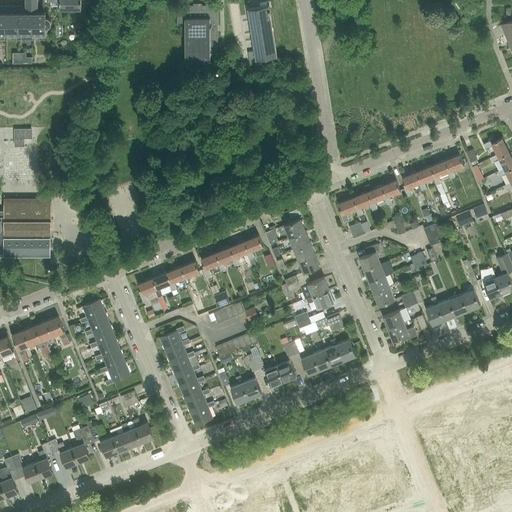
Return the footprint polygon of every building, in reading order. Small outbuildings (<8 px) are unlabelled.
[(0,32),(46,32),(46,27),(47,26),(49,26),(50,24),(51,23),(51,21),(51,19),(50,17),(48,16),(46,16),(46,11),(38,11),(38,3),(37,0),(25,0),(26,5),(0,5),(0,32)] [(42,0),(43,3),(51,3),(51,0),(60,0),(60,9),(81,9),(81,0),(42,0)] [(185,60),(190,60),(210,60),(210,57),(218,57),(217,5),(177,5),(177,22),(185,22),(185,60)] [(277,56),(269,5),(248,8),(256,59),(277,56)] [(511,32),(511,19),(501,24),(505,35),(511,32)] [(254,51),(253,51),(248,52),(249,58),(250,66),(256,65),(256,62),(254,51)] [(49,65),(31,66),(32,83),(43,82),(42,76),(49,76),(49,65)] [(23,129),(15,129),(15,145),(23,145),(23,129)] [(498,156),(508,151),(501,137),(491,142),(490,140),(483,144),(486,149),(493,145),(497,154),(498,156)] [(473,148),(466,151),(470,162),(477,159),(473,148)] [(505,170),(511,166),(511,158),(508,151),(498,156),(497,154),(490,158),(492,162),(500,159),(504,168),(505,170)] [(452,169),(463,164),(464,164),(459,154),(445,160),(449,170),(447,171),(450,179),(455,177),(452,169)] [(438,175),(447,171),(449,170),(445,160),(431,166),(435,176),(433,177),(436,185),(441,182),(438,175)] [(477,164),(471,166),(477,181),(483,179),(477,164)] [(423,181),(433,177),(435,176),(431,166),(417,171),(421,182),(418,183),(421,190),(427,188),(423,181)] [(511,184),(511,183),(511,166),(505,170),(504,168),(497,172),(499,176),(506,172),(511,182),(511,184)] [(409,186),(418,183),(421,182),(417,171),(402,177),(406,188),(404,189),(407,196),(412,194),(409,186)] [(485,176),(487,185),(499,182),(496,172),(485,176)] [(392,205),(391,202),(392,202),(388,195),(401,190),(396,179),(382,185),(386,196),(384,197),(387,204),(391,214),(395,212),(392,205)] [(374,201),(384,197),(386,196),(382,185),(367,191),(372,202),(369,202),(373,210),(378,208),(374,201)] [(360,206),(369,202),(372,202),(367,191),(353,197),(357,207),(355,208),(358,216),(363,214),(360,206)] [(0,253),(1,254),(3,254),(3,256),(44,256),(50,256),(50,238),(52,238),(51,238),(51,197),(4,197),(4,209),(0,209),(0,253)] [(346,212),(355,208),(357,207),(353,197),(338,203),(343,213),(341,214),(344,222),(349,219),(346,212)] [(484,203),(474,207),(478,217),(488,213),(484,203)] [(503,219),(511,215),(511,208),(500,213),(503,219)] [(469,209),(457,214),(460,222),(472,217),(469,209)] [(399,234),(406,231),(399,214),(392,217),(399,234)] [(305,230),(300,218),(283,225),(277,227),(278,229),(280,232),(285,230),(288,237),(305,230)] [(354,237),(365,233),(360,222),(349,226),(354,237)] [(426,234),(438,229),(435,223),(423,228),(426,234)] [(278,241),(274,230),(273,229),(265,232),(270,244),(278,241)] [(428,239),(440,234),(438,229),(426,234),(428,239)] [(293,248),(310,242),(305,230),(288,237),(293,248)] [(428,239),(430,245),(442,240),(440,234),(428,239)] [(252,250),(260,246),(263,245),(259,235),(244,241),(249,251),(246,252),(249,260),(254,258),(252,250)] [(237,256),(246,252),(249,251),(244,241),(230,246),(234,257),(232,258),(235,265),(240,263),(237,256)] [(298,260),(314,253),(310,242),(293,248),(298,260)] [(364,269),(380,263),(375,251),(379,249),(377,243),(365,248),(367,254),(359,257),(364,269)] [(223,261),(232,258),(234,257),(230,246),(216,252),(220,262),(218,263),(221,271),(226,269),(223,261)] [(280,254),(277,247),(272,249),(275,256),(280,254)] [(432,247),(426,250),(431,262),(437,259),(432,247)] [(209,267),(218,263),(220,262),(216,252),(201,258),(205,268),(204,269),(206,277),(211,275),(209,267)] [(416,254),(421,266),(427,264),(422,252),(416,254)] [(268,268),(275,265),(270,253),(264,256),(268,268)] [(314,253),(298,260),(303,272),(319,265),(314,253)] [(502,273),(496,276),(495,276),(502,293),(511,288),(511,282),(508,272),(511,269),(511,265),(511,264),(509,259),(507,253),(497,257),(500,266),(502,273)] [(415,268),(421,266),(416,254),(410,256),(415,268)] [(279,267),(280,267),(285,265),(282,258),(277,260),(279,267)] [(468,259),(462,262),(470,283),(476,280),(468,260),(468,259)] [(185,276),(183,277),(186,285),(191,283),(188,275),(199,270),(196,260),(181,266),(185,276)] [(369,281),(385,274),(380,263),(364,269),(369,281)] [(174,281),(183,277),(185,276),(181,266),(167,272),(171,282),(169,283),(172,291),(177,289),(174,281)] [(485,285),(490,298),(502,293),(495,276),(496,276),(492,266),(487,268),(488,269),(482,269),(483,285),(485,285)] [(159,287),(169,283),(171,282),(167,272),(152,278),(157,288),(154,289),(157,297),(162,294),(159,287)] [(373,293),(390,286),(385,274),(369,281),(373,293)] [(287,285),(299,280),(296,275),(284,279),(287,285)] [(312,295),(329,289),(324,277),(301,286),(299,280),(287,285),(289,291),(301,286),(305,298),(306,298),(312,295)] [(145,292),(154,289),(157,288),(152,278),(138,283),(142,294),(140,294),(143,302),(148,300),(145,292)] [(215,283),(209,285),(213,292),(218,290),(215,283)] [(480,305),(473,289),(472,285),(466,287),(468,291),(461,293),(468,310),(480,305)] [(390,286),(373,293),(378,305),(395,298),(390,286)] [(412,291),(415,297),(417,302),(423,300),(418,288),(412,291)] [(312,295),(306,298),(308,302),(314,300),(317,308),(333,301),(329,289),(312,295)] [(403,301),(415,297),(412,291),(400,295),(403,301)] [(219,307),(230,302),(226,293),(215,297),(219,307)] [(456,315),(468,310),(461,293),(449,298),(456,315)] [(426,308),(432,324),(444,320),(438,303),(435,296),(431,298),(433,305),(426,308)] [(405,307),(417,302),(415,297),(403,301),(405,307)] [(87,318),(105,311),(99,298),(82,305),(86,316),(80,319),(81,322),(88,320),(87,318)] [(199,312),(207,308),(202,298),(194,302),(199,312)] [(444,320),(456,315),(449,298),(438,303),(444,320)] [(239,314),(244,312),(240,302),(235,304),(239,314)] [(233,316),(239,314),(235,304),(229,306),(233,316)] [(228,318),(233,316),(229,306),(224,308),(228,318)] [(147,316),(154,313),(152,307),(145,310),(147,316)] [(223,320),(228,318),(224,308),(219,310),(223,320)] [(245,312),(247,319),(257,315),(255,308),(245,312)] [(387,328),(404,322),(399,309),(382,316),(387,328)] [(217,322),(223,320),(219,310),(213,312),(216,319),(217,322)] [(92,330),(110,323),(105,311),(87,318),(88,320),(91,328),(85,331),(86,335),(93,332),(92,330)] [(296,322),(308,317),(306,311),(294,316),(296,322)] [(329,325),(341,320),(339,314),(327,319),(329,325)] [(58,315),(46,320),(52,335),(59,332),(61,339),(61,338),(64,345),(69,343),(66,336),(64,330),(58,315)] [(421,329),(427,327),(422,315),(416,317),(421,329)] [(282,320),(284,327),(296,323),(293,316),(282,320)] [(308,317),(296,322),(299,328),(311,323),(308,317)] [(46,338),(52,335),(46,320),(35,324),(41,339),(44,345),(46,344),(49,343),(46,338)] [(341,320),(329,325),(331,331),(343,326),(341,320)] [(404,322),(387,328),(392,341),(409,334),(404,322)] [(97,343),(115,336),(110,323),(92,330),(93,332),(96,341),(90,343),(91,347),(98,344),(97,343)] [(44,345),(41,339),(35,324),(24,329),(30,344),(35,342),(38,348),(40,347),(44,345)] [(182,342),(181,341),(178,332),(184,329),(183,326),(176,328),(177,330),(159,337),(164,349),(182,342)] [(18,349),(21,355),(23,361),(28,359),(25,353),(23,347),(30,344),(24,329),(12,334),(18,349)] [(247,334),(251,344),(257,342),(253,332),(247,334)] [(246,346),(251,344),(247,334),(242,336),(246,346)] [(13,351),(7,336),(0,338),(0,350),(2,355),(4,361),(11,358),(13,365),(18,363),(13,351)] [(102,355),(120,348),(115,336),(97,343),(98,344),(102,353),(95,356),(96,359),(103,357),(102,355)] [(241,348),(246,346),(242,336),(237,338),(241,348)] [(187,355),(186,353),(183,344),(189,342),(188,338),(181,341),(182,342),(164,349),(169,362),(187,355)] [(235,350),(241,348),(237,338),(231,340),(235,350)] [(332,365),(343,360),(334,338),(330,340),(332,345),(325,348),(332,365)] [(349,338),(337,343),(335,338),(334,338),(343,360),(355,355),(349,338)] [(230,353),(235,350),(231,340),(226,342),(230,353)] [(288,342),(293,354),(299,352),(294,340),(288,342)] [(225,355),(230,353),(226,342),(221,344),(225,355)] [(287,357),(293,354),(288,342),(282,345),(287,357)] [(219,357),(225,355),(221,344),(215,346),(219,357)] [(107,368),(125,361),(120,348),(102,355),(103,357),(106,366),(100,368),(101,372),(108,369),(107,368)] [(320,369),(332,365),(325,348),(313,353),(320,369)] [(192,367),(191,366),(188,357),(194,354),(193,351),(186,353),(187,355),(169,362),(175,374),(192,367)] [(308,374),(320,369),(313,353),(301,358),(308,374)] [(253,357),(258,368),(263,366),(259,354),(253,357)] [(252,371),(258,368),(253,357),(247,359),(252,371)] [(271,386),(283,381),(274,358),(270,360),(272,366),(264,369),(271,386)] [(289,359),(277,364),(275,358),(274,358),(283,381),(295,376),(289,359)] [(107,368),(108,369),(112,378),(105,381),(106,384),(113,382),(112,380),(130,373),(125,361),(107,368)] [(197,380),(196,378),(193,369),(199,367),(198,363),(191,366),(192,367),(175,374),(180,387),(197,380)] [(224,385),(229,383),(225,371),(219,374),(224,385)] [(230,386),(237,403),(249,398),(242,381),(243,381),(240,375),(235,377),(238,383),(230,386)] [(202,392),(201,391),(198,382),(204,379),(203,376),(196,378),(197,380),(180,387),(185,399),(202,392)] [(242,381),(249,398),(261,393),(254,376),(243,381),(242,381)] [(207,404),(206,403),(203,394),(209,392),(208,388),(201,391),(202,392),(185,399),(190,411),(207,404)] [(123,401),(136,395),(134,390),(121,395),(123,401)] [(488,390),(477,394),(485,414),(496,410),(497,414),(503,412),(499,400),(493,403),(488,390)] [(470,412),(463,415),(468,426),(475,423),(473,419),(485,414),(477,394),(465,399),(470,412)] [(139,401),(136,396),(136,395),(123,401),(125,406),(139,401)] [(26,412),(27,411),(37,408),(32,396),(21,400),(26,412)] [(207,404),(190,411),(195,424),(212,417),(208,407),(214,404),(213,400),(206,403),(207,404)] [(106,401),(99,404),(102,410),(108,407),(106,401)] [(12,405),(17,415),(23,412),(18,402),(12,405)] [(41,420),(56,413),(53,406),(38,412),(41,420)] [(448,406),(436,411),(445,433),(456,428),(457,431),(464,428),(459,413),(452,416),(448,406)] [(428,426),(421,428),(427,443),(435,440),(434,437),(445,433),(436,411),(424,415),(428,426)] [(23,428),(38,421),(35,413),(20,420),(23,428)] [(135,427),(141,442),(153,437),(147,422),(141,424),(138,417),(132,420),(135,427)] [(124,431),(130,446),(141,442),(135,427),(129,429),(127,422),(121,424),(124,431)] [(72,447),(78,462),(90,457),(85,445),(94,441),(88,428),(87,425),(80,428),(82,434),(75,437),(78,444),(72,447)] [(88,428),(94,441),(99,439),(94,425),(88,428)] [(116,431),(111,433),(112,436),(118,451),(130,446),(124,431),(117,434),(116,431)] [(106,456),(118,451),(112,436),(100,441),(106,456)] [(66,467),(78,462),(72,447),(66,449),(63,441),(58,444),(55,438),(48,441),(53,452),(59,449),(60,451),(60,452),(66,467)] [(35,462),(41,477),(53,472),(47,457),(46,455),(53,452),(48,441),(41,444),(43,449),(38,451),(41,459),(35,462)] [(381,445),(361,453),(364,463),(385,455),(381,445)] [(11,456),(16,467),(23,464),(19,453),(11,456)] [(385,455),(364,463),(367,472),(368,472),(389,464),(385,455)] [(9,470),(16,467),(11,456),(4,459),(8,470),(2,472),(5,479),(0,480),(0,481),(6,496),(18,491),(9,470)] [(338,456),(327,460),(334,478),(345,475),(338,456)] [(327,460),(316,464),(316,466),(322,483),(334,478),(327,460)] [(29,481),(41,477),(35,462),(23,466),(29,481)] [(315,464),(305,468),(313,487),(322,483),(316,466),(316,464),(315,464)] [(389,464),(368,472),(371,480),(392,472),(389,464)] [(305,467),(294,471),(295,474),(302,490),(312,486),(305,468),(305,467)] [(476,480),(466,484),(475,509),(487,504),(481,490),(488,487),(480,468),(472,471),(476,480)] [(494,468),(486,471),(495,493),(502,490),(505,497),(511,494),(511,481),(507,470),(497,474),(494,468)] [(294,472),(284,476),(292,495),(302,491),(302,490),(295,474),(294,472)] [(392,472),(371,480),(374,488),(395,480),(392,472)] [(395,480),(374,489),(378,497),(398,489),(395,480)] [(466,484),(448,492),(452,502),(459,499),(463,511),(467,511),(475,509),(466,484)] [(398,489),(378,497),(381,507),(401,499),(398,489)] [(254,493),(231,502),(235,511),(251,511),(260,509),(254,493)] [(358,511),(354,501),(343,505),(345,511),(358,511)]
